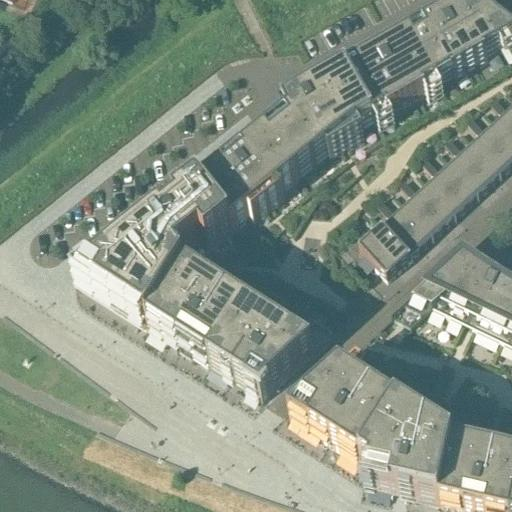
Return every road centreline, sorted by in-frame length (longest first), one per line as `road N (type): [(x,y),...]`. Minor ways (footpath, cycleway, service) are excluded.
road 1 (residential): [(282,86),(229,73),(0,257)]
road 2 (residential): [(39,297),(238,133),(282,86)]
road 3 (residential): [(474,233),(252,433)]
road 4 (residential): [(252,433),(39,297)]
road 5 (residential): [(282,86),(435,0)]
road 6 (residential): [(362,511),(342,507),(324,481),(252,433)]
